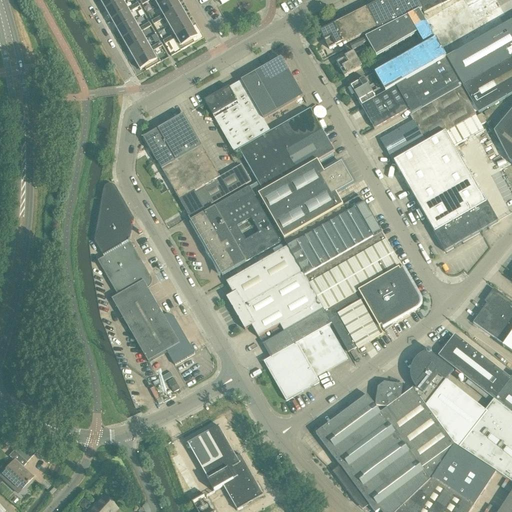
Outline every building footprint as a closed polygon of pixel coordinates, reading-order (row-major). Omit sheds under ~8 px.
[(121,2),(120,0),(101,0),(100,1),(105,11),(121,2)] [(163,17),(179,8),(174,0),(170,0),(158,7),(162,15),(163,17)] [(378,33),(399,23),(387,0),(385,0),(367,9),(378,33)] [(387,0),(399,23),(420,12),(422,11),(416,0),(387,0)] [(416,0),(422,11),(424,14),(452,0),(416,0)] [(127,12),(126,10),(121,2),(105,11),(111,21),(127,12)] [(499,3),(485,11),(496,30),(505,25),(503,21),(507,19),(499,3)] [(169,27),(185,18),(179,8),(163,17),(164,19),(169,27)] [(378,33),(367,9),(333,26),(334,27),(343,44),(346,49),(360,42),(366,39),(378,33)] [(485,11),(475,17),(486,36),(496,30),(485,11)] [(132,22),(128,13),(127,12),(111,21),(117,31),(132,22)] [(420,12),(408,18),(418,34),(419,36),(430,30),(420,12)] [(475,17),(465,23),(476,42),(478,41),(486,36),(475,17)] [(175,37),(190,28),(185,18),(169,27),(174,35),(175,37)] [(376,57),(418,34),(408,18),(399,23),(378,33),(366,39),(376,57)] [(463,86),(511,58),(511,21),(504,26),(447,58),(463,86)] [(138,32),(137,30),(132,22),(117,31),(122,41),(138,32)] [(465,23),(455,28),(466,48),(467,47),(476,42),(465,23)] [(343,44),(334,27),(321,34),(330,51),(343,44)] [(196,38),(190,28),(175,37),(176,39),(173,40),(180,52),(194,44),(192,41),(196,38)] [(455,28),(445,34),(456,54),(459,52),(466,48),(455,28)] [(430,30),(419,36),(425,47),(426,46),(433,59),(442,54),(435,40),(430,30)] [(144,41),(139,33),(138,32),(122,41),(128,50),(144,41)] [(442,54),(433,59),(437,65),(456,54),(445,34),(435,40),(442,54)] [(149,51),(148,50),(144,41),(128,50),(134,60),(149,51)] [(353,52),(363,46),(360,42),(346,49),(350,57),(337,64),(345,78),(362,69),(353,52)] [(425,47),(375,75),(382,87),(386,93),(396,88),(437,64),(432,55),(427,46),(425,47)] [(160,63),(153,52),(150,53),(149,51),(134,60),(140,71),(144,68),(146,71),(160,63)] [(511,94),(511,58),(463,86),(479,114),(511,94)] [(269,67),(255,74),(277,112),(303,98),(303,97),(281,59),(272,65),(269,67)] [(412,115),(461,87),(447,59),(437,65),(396,88),(407,108),(408,111),(409,110),(412,115)] [(242,82),(256,107),(263,121),(263,120),(277,112),(255,74),(247,79),(242,82)] [(386,93),(382,87),(373,93),(365,79),(350,87),(362,107),(386,93)] [(205,102),(205,103),(234,154),(235,154),(239,151),(271,133),(263,120),(263,121),(256,107),(242,82),(241,83),(242,85),(241,85),(231,91),(229,88),(229,89),(230,90),(220,96),(217,98),(206,104),(205,102)] [(394,163),(426,144),(444,134),(446,133),(475,116),(476,116),(461,87),(412,115),(410,116),(413,121),(380,140),(393,163),(394,162),(394,163)] [(408,111),(407,108),(396,88),(386,93),(362,107),(363,109),(374,130),(408,111)] [(511,108),(507,99),(489,109),(494,118),(511,109),(511,108)] [(511,109),(494,118),(499,127),(511,120),(511,109)] [(271,133),(239,151),(247,165),(259,158),(263,165),(323,131),(311,110),(310,110),(271,133)] [(482,114),(477,117),(480,124),(481,126),(486,123),(486,122),(482,114)] [(241,165),(219,178),(184,116),(169,125),(158,130),(143,139),(157,163),(158,163),(168,179),(164,181),(168,188),(172,186),(190,218),(251,182),(241,165)] [(475,116),(446,133),(454,147),(483,131),(482,129),(475,116)] [(511,120),(499,127),(504,138),(511,134),(511,120)] [(259,158),(247,165),(258,184),(270,177),(275,186),(318,162),(335,152),(323,131),(263,165),(259,158)] [(396,162),(394,163),(400,172),(410,190),(434,232),(435,233),(434,233),(445,253),(455,247),(462,243),(481,232),(488,228),(496,223),(498,222),(498,221),(487,203),(486,203),(478,189),(467,170),(454,147),(446,133),(444,134),(426,144),(396,162)] [(275,186),(258,196),(284,241),(343,206),(337,195),(354,185),(342,164),(325,174),(318,162),(275,186)] [(258,184),(250,188),(255,198),(258,196),(275,186),(270,177),(258,184)] [(104,190),(95,241),(104,258),(98,261),(118,296),(112,300),(148,363),(167,352),(175,366),(195,354),(174,318),(172,316),(169,315),(166,315),(164,316),(148,289),(150,287),(152,284),(152,282),(151,279),(130,241),(134,220),(116,188),(114,186),(112,185),(109,185),(107,186),(105,188),(104,190)] [(250,188),(193,221),(191,222),(222,277),(281,243),(267,219),(255,198),(250,188)] [(343,206),(284,241),(288,248),(304,276),(324,311),(332,324),(348,352),(348,353),(349,353),(350,352),(357,348),(358,349),(364,346),(370,342),(383,335),(380,330),(380,329),(359,293),(401,269),(400,269),(402,268),(393,254),(389,245),(386,241),(381,233),(360,196),(343,206)] [(288,248),(227,283),(233,295),(227,299),(245,331),(252,327),(259,339),(280,326),(284,334),(289,331),(324,311),(304,276),(288,248)] [(401,269),(359,293),(380,329),(382,328),(383,329),(417,310),(418,309),(419,309),(419,308),(419,307),(420,307),(420,306),(420,305),(421,305),(421,304),(421,303),(421,302),(420,301),(420,300),(420,299),(403,270),(402,271),(401,269)] [(511,351),(511,303),(496,292),(474,324),(511,351)] [(324,311),(289,331),(317,379),(349,361),(344,354),(328,326),(332,324),(324,311)] [(284,334),(263,346),(270,359),(264,363),(286,402),(319,383),(317,379),(289,331),(284,334)] [(455,336),(439,357),(494,401),(498,404),(511,414),(511,377),(510,379),(500,371),(455,336)] [(418,359),(431,369),(446,382),(454,372),(431,355),(432,355),(432,354),(432,353),(432,352),(431,352),(431,351),(430,351),(430,350),(429,350),(428,350),(428,351),(427,351),(427,352),(426,352),(426,353),(426,354),(425,354),(424,355),(423,355),(422,356),(421,356),(420,357),(419,358),(418,359)] [(411,375),(411,376),(411,377),(411,378),(411,379),(411,380),(412,381),(412,382),(412,383),(413,384),(413,385),(414,386),(414,387),(415,389),(414,390),(456,447),(459,450),(487,414),(486,413),(485,412),(446,382),(431,369),(418,359),(417,359),(417,360),(416,361),(415,362),(414,363),(414,364),(414,365),(413,365),(413,366),(412,367),(412,368),(412,369),(411,371),(411,372),(411,373),(411,374),(411,375)] [(174,379),(168,383),(174,393),(180,390),(174,379)] [(323,430),(316,435),(326,448),(338,465),(369,506),(373,511),(380,511),(381,511),(380,511),(400,511),(411,502),(418,495),(426,488),(432,482),(433,480),(438,472),(444,463),(449,455),(454,446),(413,390),(401,399),(403,387),(385,384),(379,389),(376,408),(368,398),(368,397),(361,402),(323,430)] [(487,414),(459,450),(496,474),(497,474),(511,483),(511,414),(498,404),(494,401),(485,412),(486,413),(487,414)] [(220,428),(188,446),(209,482),(208,482),(215,494),(224,488),(238,511),(264,497),(241,456),(237,458),(220,428)] [(13,461),(0,476),(0,478),(16,493),(18,491),(25,483),(27,485),(31,481),(33,478),(25,471),(22,468),(31,459),(39,450),(30,447),(15,442),(12,445),(15,447),(16,448),(13,452),(9,457),(13,461)] [(454,446),(449,455),(491,482),(496,474),(459,450),(456,447),(454,446)] [(449,455),(444,463),(485,491),(491,482),(449,455)] [(444,463),(438,472),(480,499),(485,491),(444,463)] [(438,472),(433,480),(474,507),(480,499),(438,472)] [(432,482),(426,488),(463,511),(471,511),(474,507),(433,480),(432,482)] [(463,511),(426,488),(418,495),(444,511),(463,511)] [(511,511),(511,493),(509,498),(499,511),(511,511)] [(444,511),(418,495),(411,502),(424,510),(426,511),(444,511)] [(88,511),(116,511),(118,510),(103,497),(88,511)] [(411,502),(400,511),(422,511),(424,510),(411,502)]
